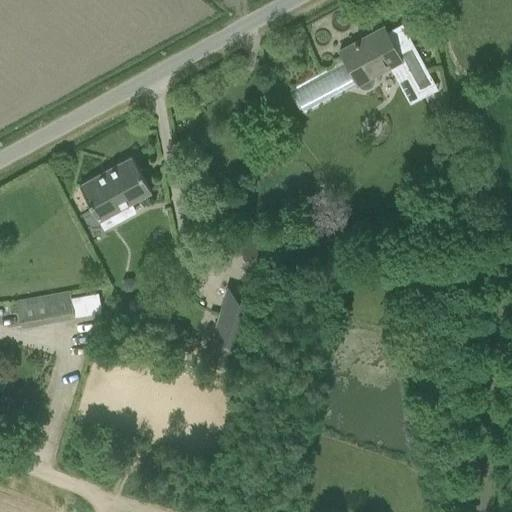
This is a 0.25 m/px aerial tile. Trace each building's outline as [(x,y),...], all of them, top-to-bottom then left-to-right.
[(382,27),(338,51),(348,69),(356,83),(357,87),(359,89),(362,90),(364,90),(367,90),(370,89),(372,87),(373,84),(373,81),(373,78),(371,75),(398,61),(409,81),(416,94),(434,85),(427,71),(421,62),(412,44),(396,53),(382,27)] [(131,157),(78,186),(97,221),(113,212),(118,221),(135,212),(130,203),(150,192),(131,157)] [(302,261),(295,229),(236,243),(243,274),(302,261)] [(259,291),(228,282),(209,349),(240,358),(259,291)] [(69,292),(15,302),(17,310),(7,312),(9,325),(19,323),(20,327),(73,317),(69,292)]
